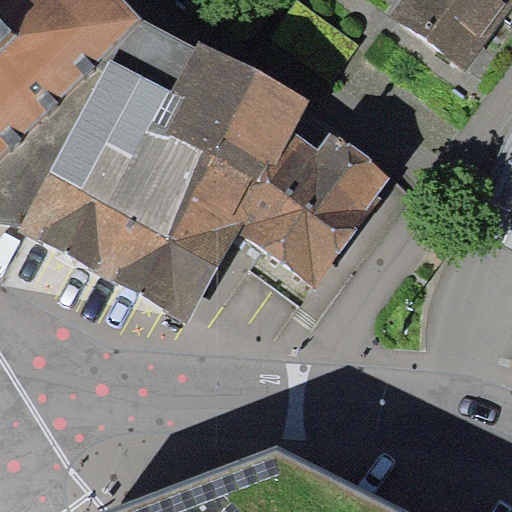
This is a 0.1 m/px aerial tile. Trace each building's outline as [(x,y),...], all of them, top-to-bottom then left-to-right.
[(126,0),(0,0),(0,154),(111,50),(143,18),(126,0)] [(511,0),(399,0),(389,14),(466,70),(503,18),(511,5),(511,0)] [(511,21),(511,5),(503,18),(510,23),(511,21)] [(310,99),(199,39),(196,47),(143,18),(111,50),(20,229),(185,323),(238,231),(294,130),(310,99)] [(317,147),(294,130),(238,231),(314,287),(391,176),(348,140),(347,143),(331,131),(317,147)] [(397,511),(277,453),(106,511),(397,511)]
